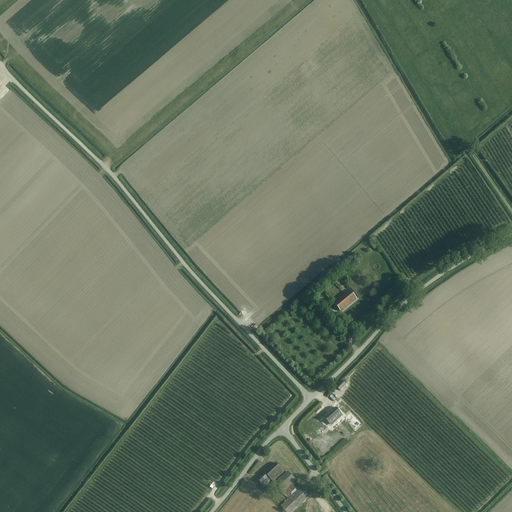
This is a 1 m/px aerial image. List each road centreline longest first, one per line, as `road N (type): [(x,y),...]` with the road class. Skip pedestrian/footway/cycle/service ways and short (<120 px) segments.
road 1 (unclassified): [(310,397),(191,276),(108,171),(0,70)]
road 2 (unclassified): [(310,397),(424,285),(511,235)]
